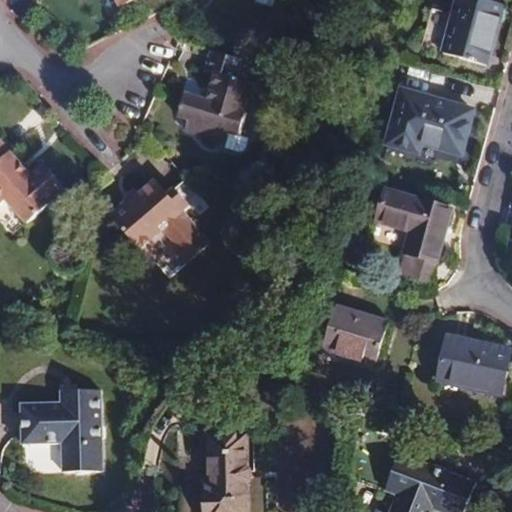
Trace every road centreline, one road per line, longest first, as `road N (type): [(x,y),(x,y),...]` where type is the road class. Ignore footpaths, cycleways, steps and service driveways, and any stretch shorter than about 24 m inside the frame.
road 1 (residential): [(511,306),(482,274),(480,224),(511,110)]
road 2 (residential): [(2,36),(64,100),(138,47)]
